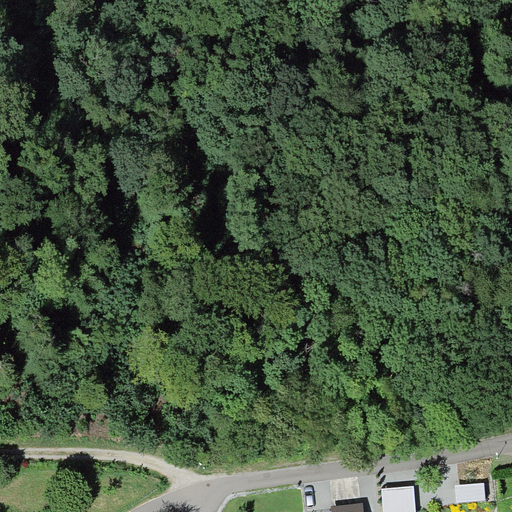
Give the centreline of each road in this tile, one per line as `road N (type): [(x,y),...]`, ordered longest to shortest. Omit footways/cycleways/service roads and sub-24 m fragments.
road 1 (residential): [(511,443),(202,492)]
road 2 (residential): [(0,453),(142,459),(202,492)]
